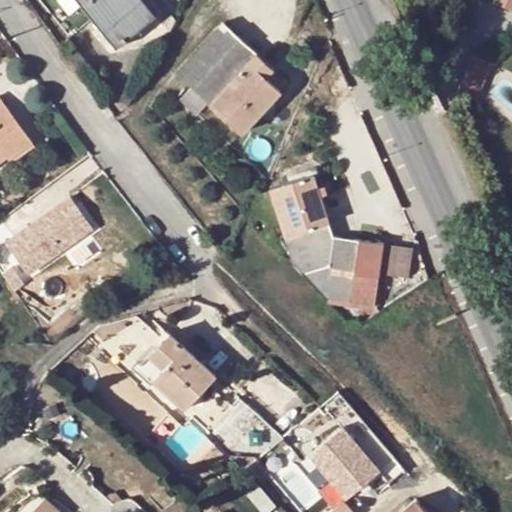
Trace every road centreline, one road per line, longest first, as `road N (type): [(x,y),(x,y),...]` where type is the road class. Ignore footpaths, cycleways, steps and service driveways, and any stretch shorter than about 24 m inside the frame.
road 1 (primary): [(364,0),(510,323)]
road 2 (residential): [(200,257),(7,0)]
